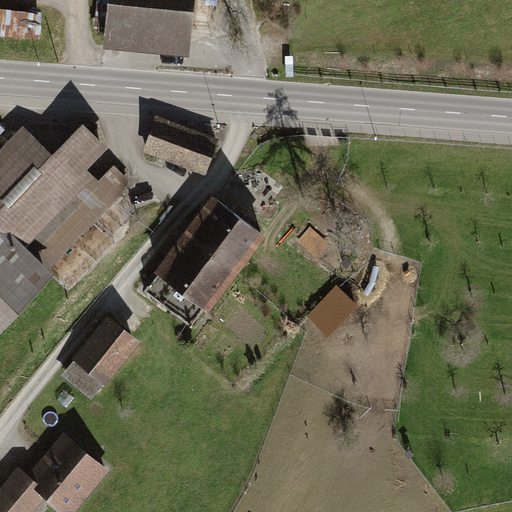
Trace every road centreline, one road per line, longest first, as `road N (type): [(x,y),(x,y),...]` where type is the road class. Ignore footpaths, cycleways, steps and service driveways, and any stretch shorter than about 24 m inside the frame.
road 1 (secondary): [(0,78),(511,117)]
road 2 (track): [(0,438),(210,188),(251,97)]
